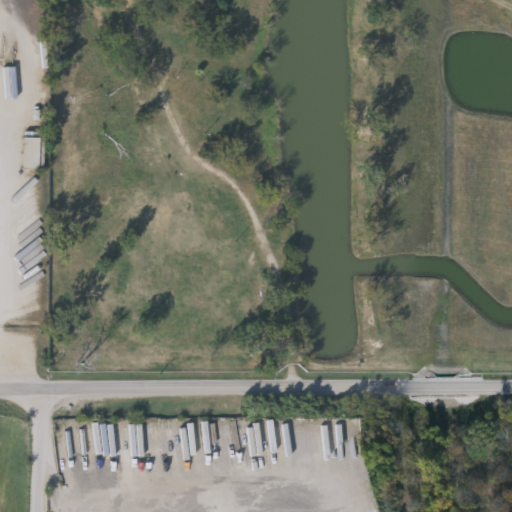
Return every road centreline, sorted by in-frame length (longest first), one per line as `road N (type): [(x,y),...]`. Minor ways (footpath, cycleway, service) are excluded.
road 1 (residential): [(511,389),(0,391)]
road 2 (residential): [(45,511),(41,391)]
